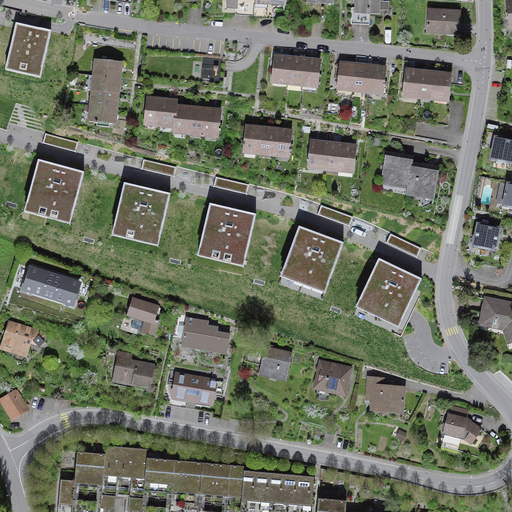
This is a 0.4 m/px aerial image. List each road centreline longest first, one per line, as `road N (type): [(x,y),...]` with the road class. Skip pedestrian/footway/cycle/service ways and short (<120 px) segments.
road 1 (residential): [(511,470),(489,484),(446,484),(95,416),(48,427),(2,455)]
road 2 (residential): [(10,0),(140,25),(484,61)]
road 3 (residential): [(446,278),(314,219),(0,134)]
road 4 (residential): [(484,61),(446,278)]
road 5 (residential): [(446,278),(445,306),(460,349),(511,409)]
